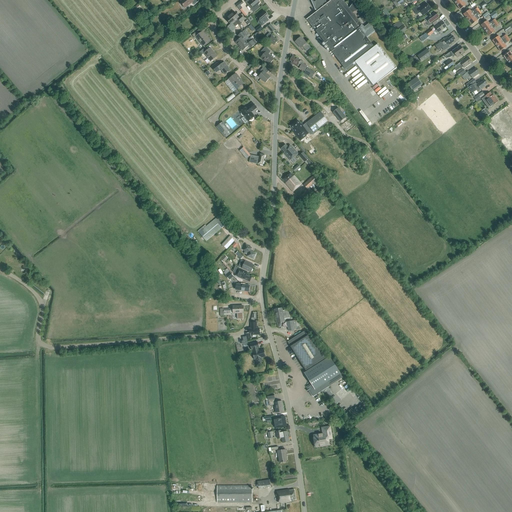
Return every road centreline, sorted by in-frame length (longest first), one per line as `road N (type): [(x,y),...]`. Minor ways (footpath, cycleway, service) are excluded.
road 1 (unclassified): [(261,297),(253,298),(239,333),(47,346),(39,339),(40,299),(0,269)]
road 2 (tertiary): [(261,297),(292,13)]
road 3 (tertiary): [(304,511),(261,297)]
road 4 (residential): [(511,102),(436,0)]
